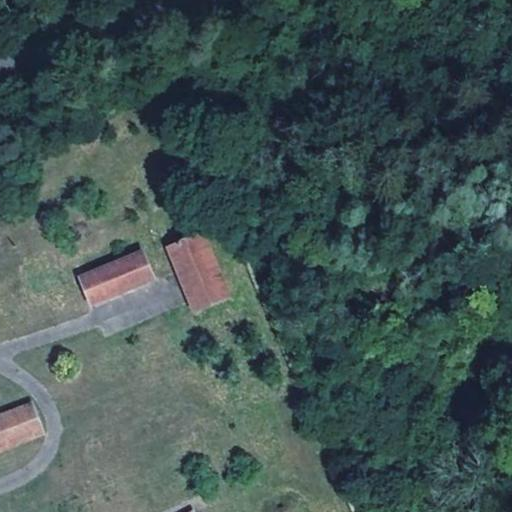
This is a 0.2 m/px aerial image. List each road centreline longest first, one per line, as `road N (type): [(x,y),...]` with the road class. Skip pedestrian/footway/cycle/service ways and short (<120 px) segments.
road 1 (tertiary): [(0,69),(201,0)]
road 2 (track): [(0,367),(35,393),(50,426),(44,457),(0,485)]
